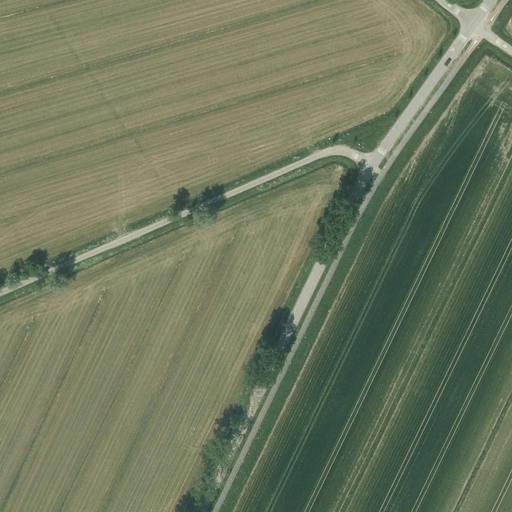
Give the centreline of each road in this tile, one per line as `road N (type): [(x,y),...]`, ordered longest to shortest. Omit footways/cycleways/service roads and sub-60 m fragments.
road 1 (unclassified): [(0,293),(330,150),(372,165)]
road 2 (tertiary): [(200,511),(372,165)]
road 3 (tertiary): [(372,165),(472,23)]
